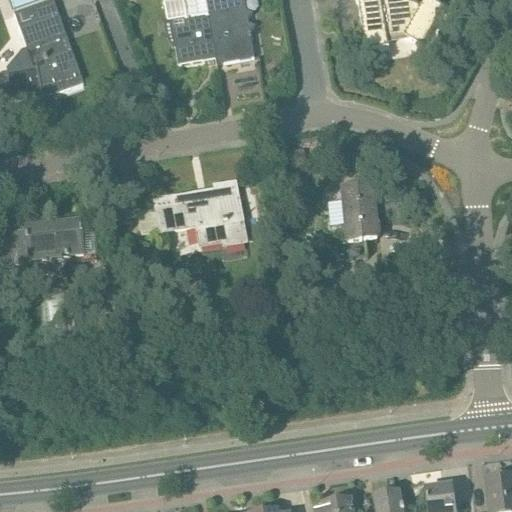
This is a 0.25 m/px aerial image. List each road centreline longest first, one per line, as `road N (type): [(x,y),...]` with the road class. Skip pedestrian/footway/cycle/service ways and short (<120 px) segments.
road 1 (tertiary): [(0,495),(490,429)]
road 2 (unclassified): [(490,429),(470,164)]
road 3 (unclassified): [(160,146),(0,176)]
road 4 (unclassified): [(470,164),(377,123),(317,117)]
road 5 (unclassified): [(317,117),(160,146)]
road 6 (unclassified): [(105,0),(160,146)]
road 7 (unclassified): [(470,164),(486,99),(511,49)]
